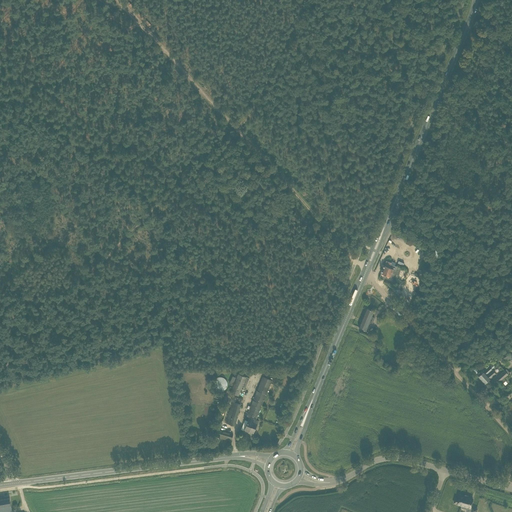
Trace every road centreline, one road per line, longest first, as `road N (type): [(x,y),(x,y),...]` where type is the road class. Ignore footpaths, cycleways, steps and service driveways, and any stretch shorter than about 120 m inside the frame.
road 1 (track): [(0,365),(171,187)]
road 2 (primary): [(383,228),(477,0)]
road 3 (secondary): [(13,483),(230,457)]
road 4 (unclassified): [(511,434),(365,272)]
road 5 (track): [(238,131),(306,0)]
road 6 (primary): [(312,399),(365,272)]
road 7 (tertiary): [(445,470),(384,458),(324,483)]
road 8 (track): [(511,254),(443,359)]
